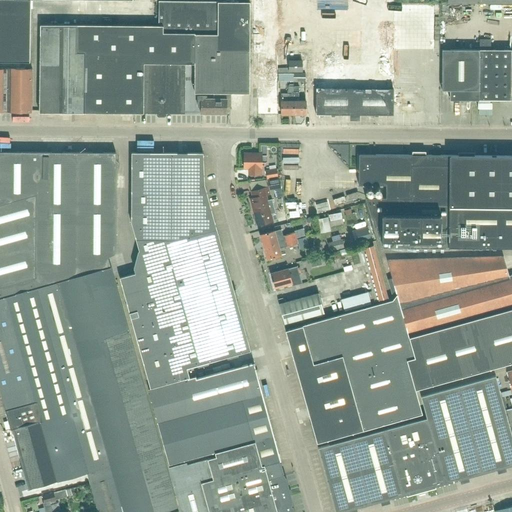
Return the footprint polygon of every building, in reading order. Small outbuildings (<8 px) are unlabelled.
[(0,0),(0,111),(31,112),(31,110),(31,68),(0,67),(0,61),(29,62),(30,0),(0,0)] [(194,33),(194,62),(194,91),(249,92),(249,0),(245,0),(158,0),(158,26),(154,26),(157,33),(194,33)] [(276,0),(276,46),(323,47),(322,115),(427,116),(428,10),(391,10),(391,0),(276,0)] [(435,42),(435,36),(439,36),(440,20),(428,20),(428,42),(435,42)] [(185,62),(194,62),(194,33),(157,33),(154,26),(40,25),(39,111),(185,112),(185,62)] [(510,100),(510,49),(489,49),(489,38),(478,38),(478,48),(441,48),(441,89),(449,89),(449,100),(477,100),(489,100),(510,100)] [(302,60),(289,60),(289,71),(302,71),(302,60)] [(293,79),(293,81),(296,81),(305,81),(305,73),(293,73),(293,79)] [(288,93),(281,93),(280,114),(293,114),(293,85),(288,85),(288,93)] [(293,85),(293,114),(305,114),(305,99),(298,99),(298,85),(293,85)] [(115,253),(116,152),(0,151),(0,286),(108,257),(115,253)] [(181,511),(292,511),(291,504),(292,504),(284,474),(282,474),(279,460),(280,460),(275,440),(274,437),(272,431),(256,372),(253,362),(196,378),(196,375),(193,365),(250,350),(239,311),(204,184),(203,152),(152,152),(132,152),(132,162),(132,221),(139,250),(138,250),(134,268),(135,273),(120,278),(137,339),(150,387),(148,388),(152,401),(153,406),(168,463),(169,465),(169,466),(181,511)] [(260,168),(261,168),(261,162),(266,162),(266,154),(261,154),(261,153),(244,152),(244,168),(249,168),(249,174),(260,174),(260,168)] [(511,246),(511,155),(358,153),(358,184),(385,184),(385,197),(365,197),(381,246),(448,247),(448,245),(511,246)] [(276,169),(266,171),(267,178),(277,177),(276,169)] [(277,179),(268,180),(269,188),(279,187),(277,179)] [(257,225),(275,220),(272,211),(271,212),(266,195),(269,194),(267,187),(251,191),(253,197),(250,198),(257,225)] [(342,198),(342,197),(332,201),(334,207),(345,203),(346,206),(363,200),(360,192),(342,198)] [(330,231),(327,217),(317,219),(319,233),(330,231)] [(263,246),(285,241),(283,235),(282,229),(275,231),(275,230),(260,234),(263,246)] [(285,241),(296,238),(303,236),(301,230),(294,232),(295,232),(283,235),(285,241)] [(296,238),(298,243),(306,241),(305,239),(319,236),(318,232),(305,236),(303,236),(296,238)] [(341,239),(340,239),(339,234),(331,236),(332,241),(327,242),(329,251),(343,247),(341,239)] [(296,238),(285,241),(263,246),(267,259),(281,255),(280,248),(298,244),(298,243),(296,238)] [(367,291),(370,302),(387,297),(373,244),(359,248),(371,290),(367,291)] [(511,273),(507,275),(502,255),(385,259),(390,277),(386,278),(392,298),(391,299),(285,329),(317,441),(362,428),(362,429),(421,412),(415,388),(511,361),(511,273)] [(98,511),(159,511),(178,507),(163,453),(108,257),(0,286),(0,389),(6,410),(11,429),(12,429),(29,488),(29,489),(30,489),(78,475),(87,473),(98,511)] [(271,273),(274,288),(291,283),(292,286),(302,283),(297,266),(271,273)] [(342,310),(370,301),(367,292),(339,300),(342,310)] [(284,323),(323,312),(318,293),(284,302),(282,297),(277,299),(279,303),(278,303),(284,323)] [(336,511),(441,482),(511,463),(511,437),(495,375),(421,395),(427,416),(318,446),(326,475),(336,511)] [(67,496),(65,489),(55,492),(54,491),(43,494),(45,501),(44,502),(46,511),(67,511),(64,511),(61,511),(59,501),(57,502),(56,499),(67,496)]
